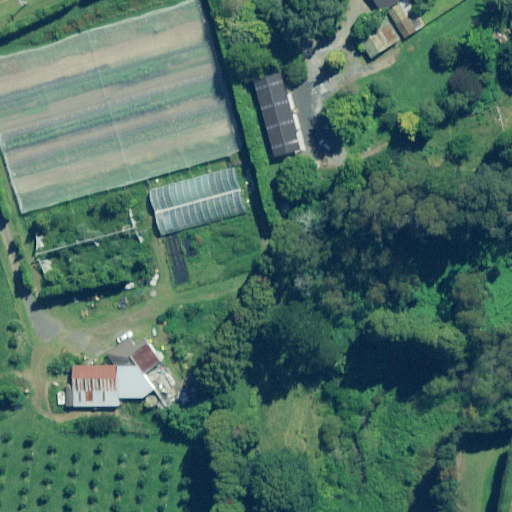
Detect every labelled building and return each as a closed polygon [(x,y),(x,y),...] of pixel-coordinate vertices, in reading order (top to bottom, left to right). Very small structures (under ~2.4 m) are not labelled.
[(426,28),(413,7),(395,18),(408,38),(426,28)] [(403,41),(389,19),(362,36),(376,58),(403,41)] [(160,213),(245,190),(238,167),(154,190),(160,213)] [(245,190),(160,213),(166,235),(250,212),(245,190)] [(146,248),(139,224),(82,239),(42,249),(48,273),(125,253),(146,248)] [(152,374),(168,363),(155,344),(143,352),(134,338),(111,354),(119,365),(79,365),(79,384),(70,384),(70,393),(61,393),(61,406),(124,407),(124,398),(150,398),(150,395),(158,395),(162,389),(152,374)]
